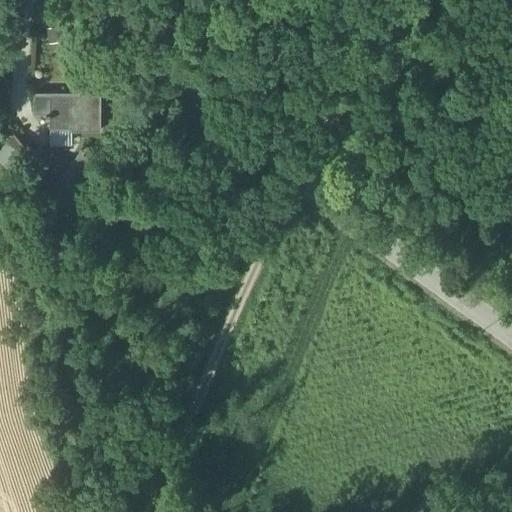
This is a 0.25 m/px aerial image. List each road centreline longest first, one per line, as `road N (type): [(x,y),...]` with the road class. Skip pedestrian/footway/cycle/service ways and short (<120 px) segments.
road 1 (track): [(150,511),(254,267),(307,181)]
road 2 (track): [(231,511),(353,214)]
road 3 (tertiary): [(80,0),(307,181)]
road 4 (tertiary): [(307,181),(511,328)]
road 5 (unclassified): [(407,0),(307,181)]
